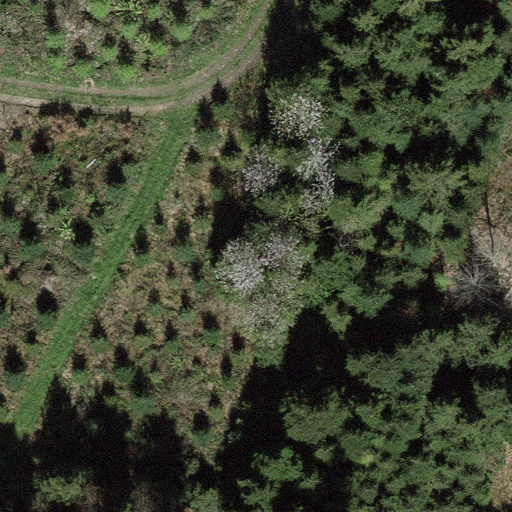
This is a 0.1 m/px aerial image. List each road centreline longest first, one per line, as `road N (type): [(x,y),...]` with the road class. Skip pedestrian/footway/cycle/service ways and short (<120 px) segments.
road 1 (track): [(279,0),(234,67),(206,88),(0,460)]
road 2 (track): [(0,87),(135,99),(206,88)]
